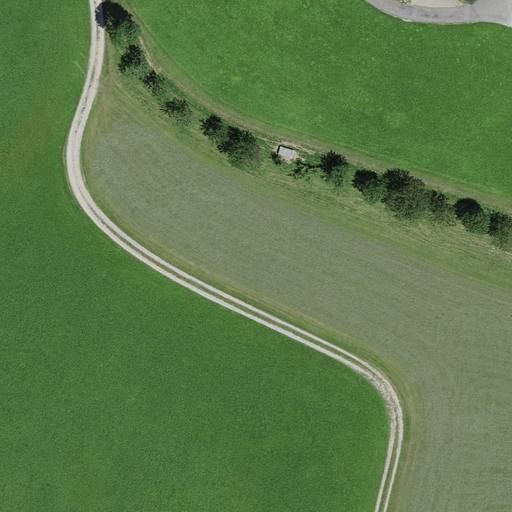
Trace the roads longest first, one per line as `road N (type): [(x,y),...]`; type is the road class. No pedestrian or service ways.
road 1 (track): [(94,0),(96,54),(73,145),(87,206),(126,243),(385,384),(397,409),(397,436),(378,511)]
road 2 (track): [(378,0),(405,15),(498,17)]
